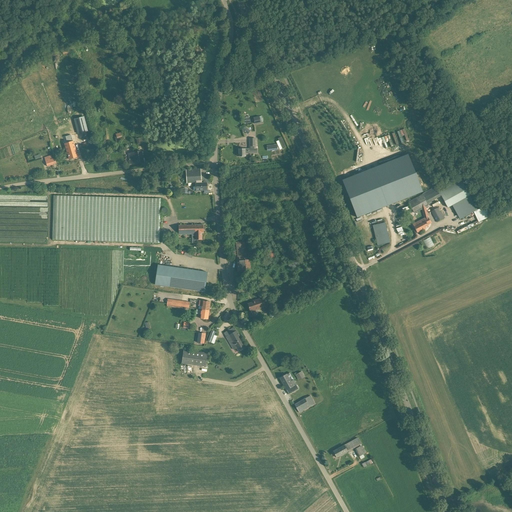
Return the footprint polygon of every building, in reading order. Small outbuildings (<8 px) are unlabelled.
[(382,41),(385,45),(394,37),(391,34),(382,41)] [(85,116),(75,118),(79,133),(88,130),(85,116)] [(261,116),(253,118),(255,124),(261,123),(261,122),(263,122),(261,116)] [(402,136),(404,135),(406,140),(409,140),(406,128),(397,131),(401,143),(404,142),(402,136)] [(391,145),(393,145),(390,134),(382,137),(386,148),(388,147),(387,142),(390,141),(391,145)] [(68,143),(65,144),(69,159),(78,157),(71,135),(65,136),(68,143)] [(281,137),(278,139),(279,140),(282,148),(283,149),(286,147),(281,137)] [(250,148),(239,149),(239,157),(246,156),(246,153),(258,153),(257,148),(256,148),(256,139),(250,139),(250,148)] [(130,160),(128,160),(129,164),(133,163),(142,161),(140,151),(131,153),(128,154),(129,158),(130,160)] [(408,154),(342,180),(357,218),(423,192),(408,154)] [(51,155),(44,158),(47,166),(56,163),(55,158),(52,159),(51,155)] [(186,170),(187,184),(194,183),(195,191),(204,190),(204,189),(207,189),(207,183),(203,184),(203,183),(202,183),(201,169),(186,170)] [(465,175),(463,183),(471,185),(473,178),(473,177),(465,175)] [(460,178),(438,191),(441,196),(448,208),(452,205),(470,196),(460,178)] [(432,189),(429,190),(435,199),(441,196),(438,191),(436,187),(432,189)] [(423,194),(408,202),(415,213),(422,209),(425,218),(413,224),(417,233),(428,226),(428,225),(431,223),(428,216),(425,207),(429,205),(428,204),(423,194)] [(159,199),(54,196),(53,240),(158,243),(159,199)] [(431,211),(437,222),(444,218),(439,207),(431,211)] [(378,245),(390,242),(385,222),(373,225),(378,245)] [(203,225),(179,226),(179,234),(196,234),(196,240),(202,239),(202,232),(203,232),(203,225)] [(430,237),(422,241),(427,249),(434,245),(430,237)] [(244,273),(245,277),(251,275),(247,241),(233,243),(234,257),(236,257),(238,272),(245,271),(245,273),(244,273)] [(274,250),(264,252),(264,256),(265,256),(266,260),(275,258),(274,250)] [(288,266),(290,270),(300,265),(298,261),(288,266)] [(207,272),(158,265),(155,285),(204,292),(207,272)] [(168,299),(167,306),(181,308),(181,306),(189,307),(190,302),(168,299)] [(254,302),(248,304),(250,311),(263,307),(260,299),(254,301),(254,302)] [(202,306),(201,309),(209,310),(211,301),(203,300),(203,301),(200,300),(199,305),(202,306)] [(209,310),(201,309),(200,318),(208,319),(209,310)] [(234,327),(224,333),(234,349),(237,348),(239,351),(246,347),(234,327)] [(197,343),(205,344),(206,334),(199,332),(197,343)] [(182,363),(206,367),(208,353),(184,350),(182,363)] [(280,378),(289,394),(298,389),(293,380),(291,381),(287,374),(280,378)] [(295,404),(299,412),(315,404),(311,396),(295,404)] [(338,449),(333,451),(337,457),(339,456),(341,455),(347,452),(361,444),(357,437),(343,445),(344,445),(338,449)] [(359,447),(355,449),(359,457),(359,456),(363,454),(359,447)]
